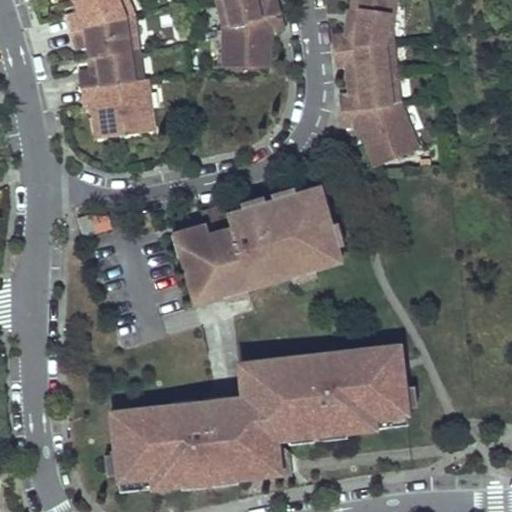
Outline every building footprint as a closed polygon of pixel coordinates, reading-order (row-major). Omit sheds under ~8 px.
[(76,0),(81,12),(70,15),(77,47),(88,44),(90,70),(79,71),(84,106),(91,105),(96,138),(154,130),(151,108),(144,108),(142,92),(148,91),(146,77),(140,78),(133,14),(127,0),(76,0)] [(221,68),(267,68),(267,33),(280,29),(273,0),(268,0),(263,1),(262,0),(214,0),(224,38),(221,39),(221,68)] [(396,0),(353,0),(348,34),(334,35),(339,66),(349,65),(352,94),(342,95),(345,126),(359,125),(373,167),(417,152),(405,116),(402,116),(390,35),(396,0)] [(341,263),(319,188),(225,216),(229,229),(207,235),(204,226),(179,234),(185,255),(179,257),(194,306),(341,263)] [(88,214),(76,217),(82,236),(94,233),(88,214)] [(94,230),(110,229),(109,214),(92,215),(94,230)] [(406,425),(400,372),(397,346),(251,363),(251,368),(237,369),(240,389),(222,391),(223,400),(109,413),(118,492),(264,476),(264,470),(278,468),(274,440),(406,425)]
